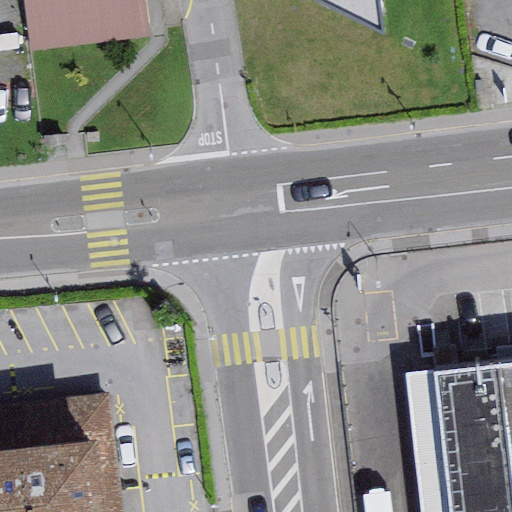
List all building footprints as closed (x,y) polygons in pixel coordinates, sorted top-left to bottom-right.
[(143,0),(29,0),(24,1),(30,53),(149,37),(143,0)] [(305,0),(381,39),(376,0),(305,0)] [(511,511),(511,373),(436,383),(450,511),(511,511)] [(404,377),(419,511),(450,511),(436,383),(435,375),(404,377)] [(0,511),(121,511),(114,442),(0,453),(0,511)]
